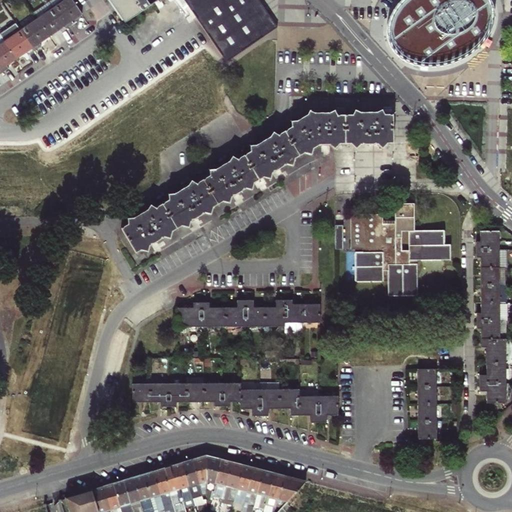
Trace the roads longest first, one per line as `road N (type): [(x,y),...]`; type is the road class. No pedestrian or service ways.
road 1 (residential): [(94,462),(88,415),(109,329),(129,303),(334,183),(473,182)]
road 2 (tertiary): [(94,462),(214,434),(364,471)]
road 3 (residential): [(321,0),(416,100),(473,182)]
road 4 (residential): [(0,133),(49,123),(136,61),(112,27)]
road 5 (residential): [(112,27),(0,108)]
